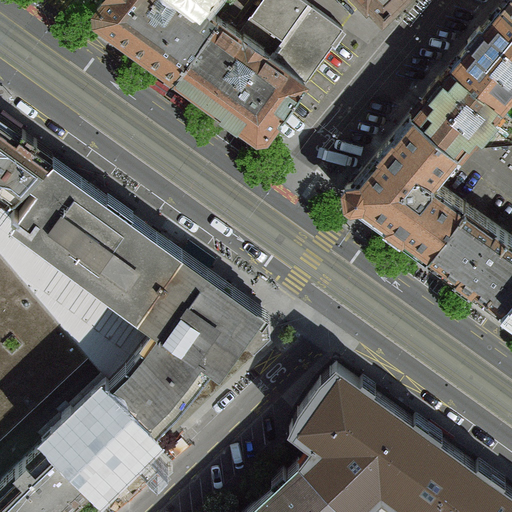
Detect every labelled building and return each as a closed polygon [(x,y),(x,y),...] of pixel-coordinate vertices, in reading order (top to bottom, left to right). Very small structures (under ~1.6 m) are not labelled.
[(96,11),(98,8),(104,0),(91,0),(90,2),(92,9),(96,11)] [(177,70),(217,15),(195,0),(104,0),(98,8),(99,14),(177,70)] [(305,0),(264,0),(241,33),(306,80),(344,27),(305,0)] [(372,0),(384,12),(395,0),(372,0)] [(453,63),(503,105),(511,93),(511,9),(504,3),(453,63)] [(217,15),(177,70),(260,130),(267,128),(277,113),(281,116),(306,80),(241,33),(217,15)] [(414,110),(461,151),(463,153),(466,149),(469,146),(481,131),(485,134),(499,117),(495,114),(503,105),(453,63),(417,107),(414,110)] [(429,252),(466,202),(439,182),(436,183),(435,178),(439,178),(461,151),(414,110),(348,188),(348,193),(429,252)] [(33,176),(54,154),(0,115),(0,185),(13,195),(33,176)] [(142,305),(184,248),(54,154),(33,176),(39,181),(16,214),(142,305)] [(3,205),(16,214),(39,181),(33,176),(13,195),(3,205)] [(0,208),(3,205),(13,195),(0,185),(0,208)] [(502,305),(511,292),(511,234),(466,202),(429,252),(502,305)] [(3,205),(0,208),(0,250),(89,353),(100,364),(110,376),(166,322),(142,305),(16,214),(3,205)] [(166,322),(110,376),(153,423),(186,387),(207,359),(219,367),(257,316),(265,305),(184,248),(142,305),(166,322)] [(0,437),(89,353),(0,250),(0,437)] [(511,311),(511,292),(502,305),(511,311)] [(186,387),(153,423),(165,437),(270,337),(266,314),(257,316),(219,367),(207,359),(186,387)] [(381,482),(425,425),(337,359),(323,372),(299,404),(291,422),(313,439),(300,455),(352,510),(381,482)] [(110,376),(48,435),(92,481),(153,423),(110,376)] [(425,425),(381,482),(424,511),(457,511),(488,471),(425,425)] [(0,480),(0,506),(5,511),(67,511),(74,506),(71,503),(92,481),(48,435),(0,480)] [(354,511),(352,510),(300,455),(243,511),(354,511)] [(511,511),(511,487),(488,471),(457,511),(511,511)]
